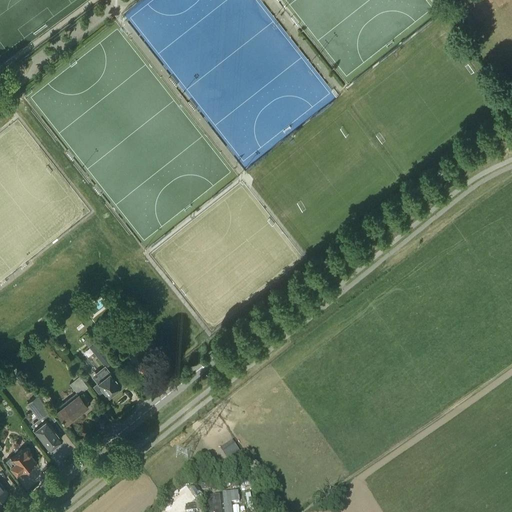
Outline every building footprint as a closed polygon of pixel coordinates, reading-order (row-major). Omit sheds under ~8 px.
[(21,68),(12,74),(16,79),(25,73),(21,68)] [(147,338),(144,334),(134,323),(129,327),(142,343),(147,338)] [(104,350),(96,340),(89,346),(105,366),(111,362),(103,351),(104,350)] [(133,352),(132,352),(129,355),(135,363),(131,366),(136,373),(141,369),(141,370),(152,361),(137,343),(130,348),(133,352)] [(95,377),(98,382),(93,386),(99,394),(104,390),(109,395),(120,386),(106,367),(100,372),(101,372),(95,377)] [(74,379),(69,383),(77,392),(87,384),(79,375),(79,376),(75,371),(70,375),(74,379)] [(66,422),(77,414),(87,405),(78,394),(64,405),(62,403),(55,408),(66,422)] [(27,403),(38,418),(39,419),(49,411),(38,395),(27,403)] [(61,439),(49,424),(46,420),(35,429),(38,434),(50,448),(51,447),(53,447),(55,445),(55,443),(61,439)] [(10,456),(6,459),(16,473),(20,469),(22,471),(35,461),(30,454),(31,452),(31,449),(30,448),(27,447),(25,448),(24,447),(11,458),(10,456)] [(0,481),(0,498),(8,493),(0,481)] [(230,482),(219,483),(219,481),(212,482),(212,484),(201,485),(202,491),(213,490),(217,489),(217,491),(216,491),(216,493),(220,493),(220,489),(231,488),(230,482)] [(221,495),(223,511),(232,511),(231,505),(239,503),(238,493),(221,495)] [(220,511),(220,506),(219,502),(219,496),(208,497),(209,511),(220,511)]
